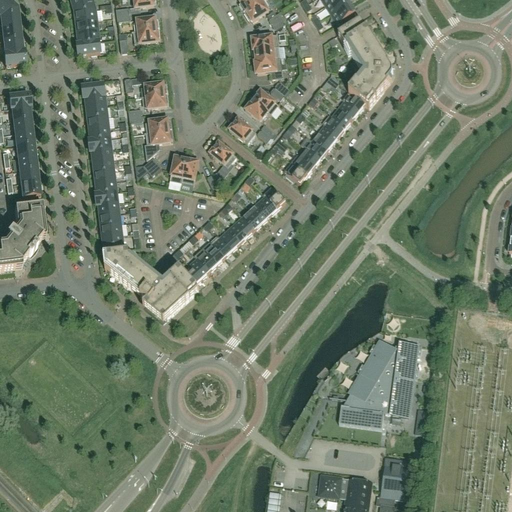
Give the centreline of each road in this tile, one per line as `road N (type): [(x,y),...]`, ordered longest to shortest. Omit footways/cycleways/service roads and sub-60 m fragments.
road 1 (residential): [(233,297),(406,86),(407,55),(375,0)]
road 2 (secondary): [(234,381),(461,99)]
road 3 (secondary): [(443,83),(238,335)]
road 4 (residential): [(177,62),(194,132),(229,99),(236,74),(230,25),(213,0)]
road 5 (residential): [(90,301),(66,77)]
road 6 (residential): [(41,80),(66,283)]
